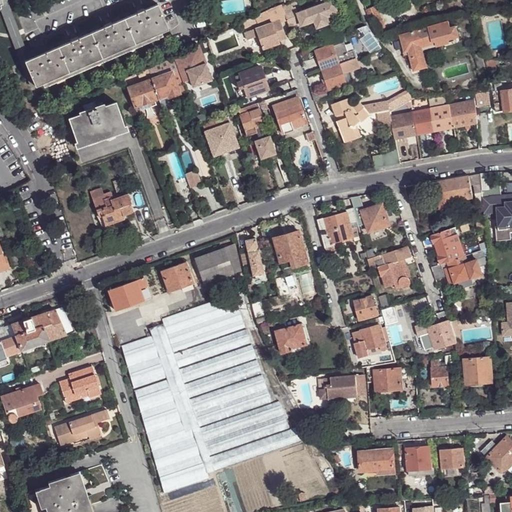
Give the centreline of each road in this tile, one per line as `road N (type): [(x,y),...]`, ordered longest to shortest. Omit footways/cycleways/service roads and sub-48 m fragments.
road 1 (residential): [(304,195),(66,281)]
road 2 (residential): [(0,105),(40,176),(39,204),(66,281)]
road 3 (residential): [(338,187),(289,51)]
road 4 (residential): [(393,177),(440,312)]
road 5 (residential): [(304,195),(340,325)]
road 6 (residential): [(511,419),(379,429)]
road 7 (residential): [(511,159),(393,177)]
